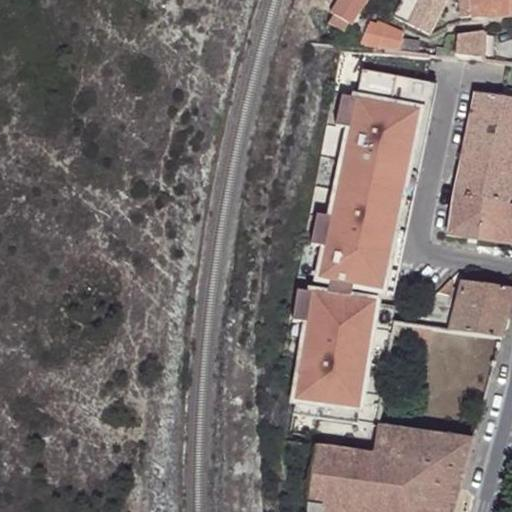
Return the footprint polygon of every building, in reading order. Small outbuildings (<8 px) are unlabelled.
[(338,0),(331,13),(350,25),(366,3),(362,0),(361,0),(338,0)] [(401,0),(394,17),(407,24),(427,34),(444,0),(401,0)] [(472,19),(471,0),(458,0),(459,19),(472,19)] [(471,0),(472,19),(508,18),(508,14),(507,0),(471,0)] [(369,21),(358,49),(398,53),(402,39),(404,33),(377,21),(376,24),(369,21)] [(455,51),(455,59),(472,61),(481,62),(482,32),(457,36),(456,41),(455,51)] [(402,39),(398,53),(418,55),(423,56),(431,57),(435,57),(437,43),(402,39)] [(455,51),(456,41),(448,40),(447,49),(455,51)] [(396,285),(402,286),(415,177),(408,176),(409,164),(416,165),(425,87),(419,86),(423,56),(418,55),(398,53),(358,49),(331,46),(282,413),(278,439),(316,444),(376,452),(381,428),(393,345),(395,334),(396,325),(399,310),(379,307),(372,306),(374,295),(381,296),(394,298),(396,285)] [(483,203),(510,206),(511,197),(511,100),(474,94),(457,182),(447,236),(477,241),(483,203)] [(416,165),(409,164),(408,176),(415,177),(416,165)] [(477,241),(511,246),(511,209),(510,206),(483,203),(477,241)] [(443,332),(500,340),(505,319),(511,296),(511,291),(462,283),(455,308),(445,305),(452,281),(450,280),(418,314),(415,328),(433,331),(443,332)] [(381,296),(374,295),(372,306),(379,307),(381,296)] [(428,352),(433,331),(415,328),(400,326),(396,325),(395,334),(393,345),(428,352)] [(451,511),(461,476),(471,443),(439,437),(381,428),(376,452),(316,444),(312,474),(308,510),(307,511),(451,511)]
